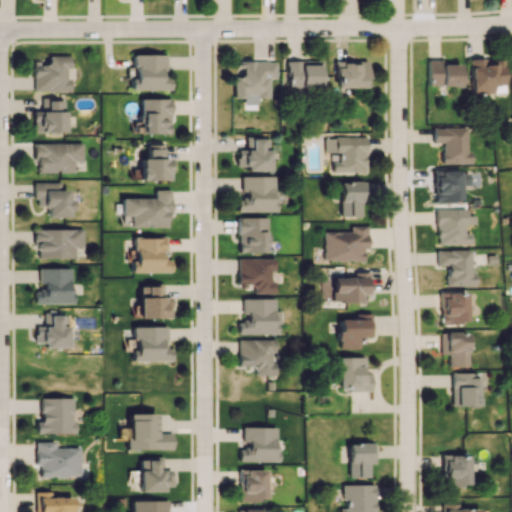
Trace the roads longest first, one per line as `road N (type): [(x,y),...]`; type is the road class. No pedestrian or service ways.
road 1 (residential): [(0,34),(511,24)]
road 2 (residential): [(402,30),(410,511)]
road 3 (residential): [(205,33),(207,511)]
road 4 (residential): [(1,34),(5,511)]
